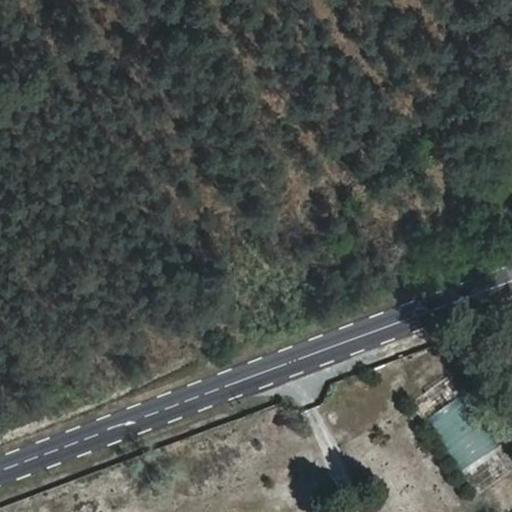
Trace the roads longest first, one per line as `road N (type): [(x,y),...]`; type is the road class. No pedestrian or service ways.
road 1 (secondary): [(0,475),(511,289)]
road 2 (track): [(212,0),(437,317)]
